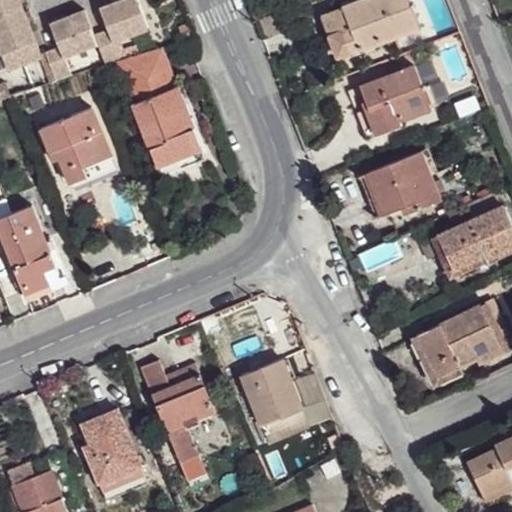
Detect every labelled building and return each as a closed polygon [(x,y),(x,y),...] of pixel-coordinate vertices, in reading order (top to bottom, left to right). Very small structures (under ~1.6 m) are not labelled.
[(0,0),(0,11),(26,4),(24,0),(0,0)] [(411,0),(375,0),(346,12),(353,32),(343,35),(352,54),(423,30),(411,0)] [(117,34),(100,36),(97,48),(105,51),(107,64),(127,59),(124,45),(155,37),(146,2),(108,10),(117,34)] [(26,4),(0,11),(0,45),(8,67),(45,53),(26,4)] [(346,12),(334,15),(343,35),(353,32),(346,12)] [(51,50),(57,78),(72,73),(70,57),(97,48),(100,36),(94,13),(61,20),(65,46),(51,50)] [(120,68),(130,91),(161,79),(166,89),(177,87),(164,55),(120,68)] [(412,74),(362,94),(372,116),(385,142),(404,135),(399,126),(439,112),(430,88),(424,93),(412,74)] [(130,91),(158,162),(200,148),(177,87),(166,89),(161,79),(130,91)] [(58,156),(66,180),(111,166),(93,109),(42,127),(51,157),(58,156)] [(372,116),(357,119),(370,146),(385,142),(372,116)] [(158,162),(163,176),(206,160),(200,148),(158,162)] [(421,161),(367,184),(385,223),(412,213),(413,218),(442,207),(421,161)] [(385,223),(367,184),(356,187),(374,229),(385,223)] [(0,216),(0,228),(25,287),(61,272),(31,204),(0,216)] [(511,228),(504,211),(437,241),(451,274),(483,258),(487,267),(511,257),(511,228)] [(483,258),(451,274),(458,287),(490,274),(487,267),(483,258)] [(481,310),(419,338),(436,374),(457,364),(460,371),(475,363),(479,370),(503,356),(481,310)] [(143,365),(179,456),(196,450),(187,421),(214,407),(197,364),(169,375),(160,357),(143,365)] [(244,375),(264,422),(303,409),(284,360),(244,375)] [(86,449),(100,480),(141,463),(119,409),(85,421),(94,444),(86,449)] [(264,422),(273,442),(312,428),(303,409),(264,422)] [(491,456),(461,471),(477,501),(505,487),(511,482),(511,436),(487,449),(491,456)] [(18,482),(29,511),(72,511),(56,469),(18,482)] [(505,487),(477,501),(483,511),(511,495),(505,487)] [(292,511),(324,511),(319,500),(292,511)]
